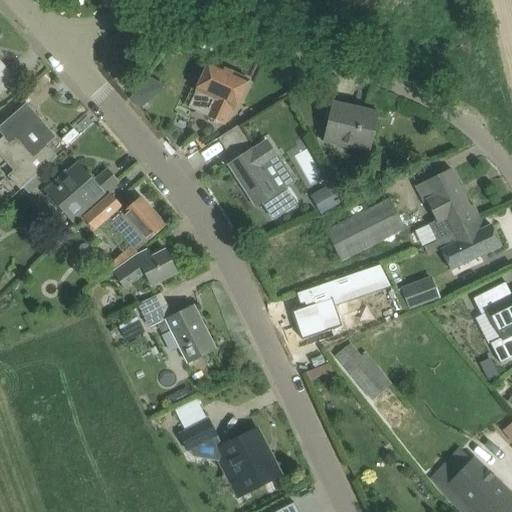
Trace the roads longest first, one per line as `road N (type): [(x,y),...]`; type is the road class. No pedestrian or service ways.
road 1 (tertiary): [(350,511),(228,253),(49,23)]
road 2 (residential): [(511,179),(451,113),(373,76),(153,19),(49,23)]
